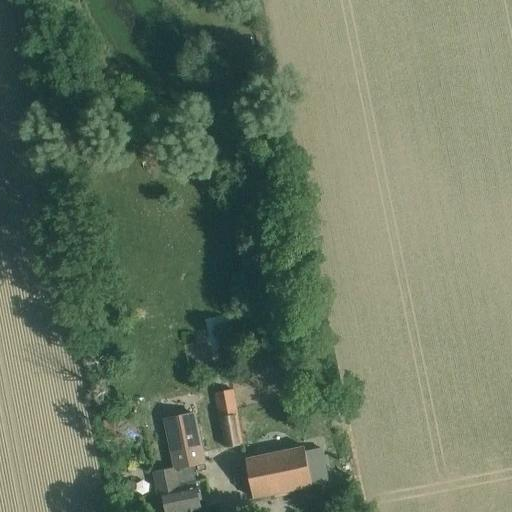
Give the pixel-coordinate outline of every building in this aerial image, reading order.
[(210,230),(223,229),(221,209),(208,210),(210,230)] [(234,317),(215,316),(213,355),(232,356),(234,317)] [(216,393),(226,448),(243,445),(233,390),(216,393)] [(175,468),(154,473),(158,495),(163,494),(167,511),(192,511),(201,510),(192,465),(205,462),(195,415),(165,421),(175,468)] [(305,447),(246,460),(254,499),(275,494),(276,497),(292,494),(291,491),(313,487),(312,485),(328,481),(322,449),(306,452),(305,447)]
